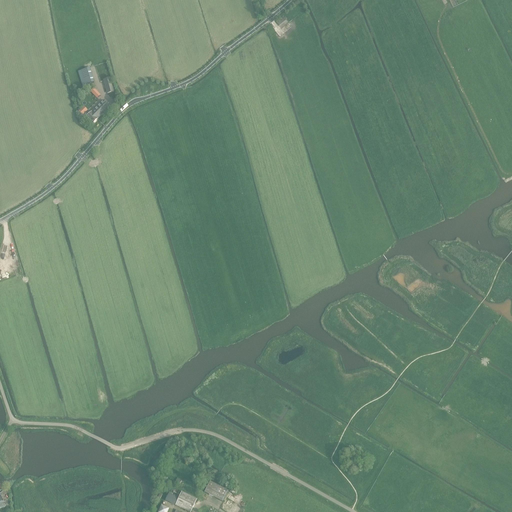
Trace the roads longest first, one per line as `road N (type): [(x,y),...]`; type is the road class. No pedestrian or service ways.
road 1 (unclassified): [(0,221),(54,186),(125,107),(198,76),(290,0)]
road 2 (track): [(357,499),(389,451),(436,428),(448,407)]
road 3 (track): [(479,306),(506,333),(448,407)]
